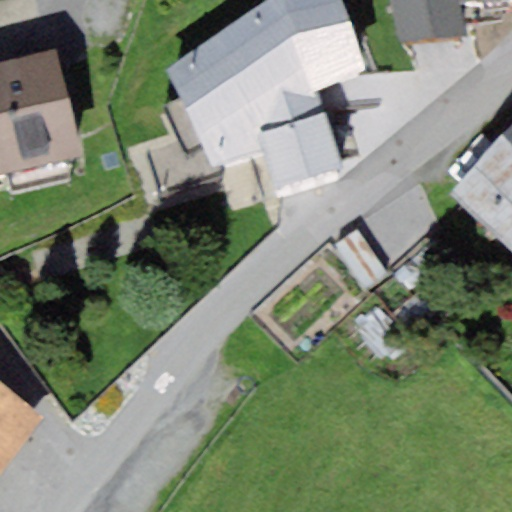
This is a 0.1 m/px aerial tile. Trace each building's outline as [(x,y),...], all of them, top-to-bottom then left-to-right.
[(317,0),(271,10),(166,84),(210,188),(259,170),(273,213),(342,189),(325,129),(316,99),(365,87),(333,0),(317,0)] [(456,30),(449,0),(383,0),(395,63),(473,52),(469,27),(456,30)] [(511,0),(449,0),(456,30),(469,27),(511,19),(511,0)] [(0,195),(81,177),(63,97),(55,62),(0,74),(0,195)] [(511,136),(447,205),(511,267),(511,136)] [(0,473),(32,427),(0,403),(0,473)]
